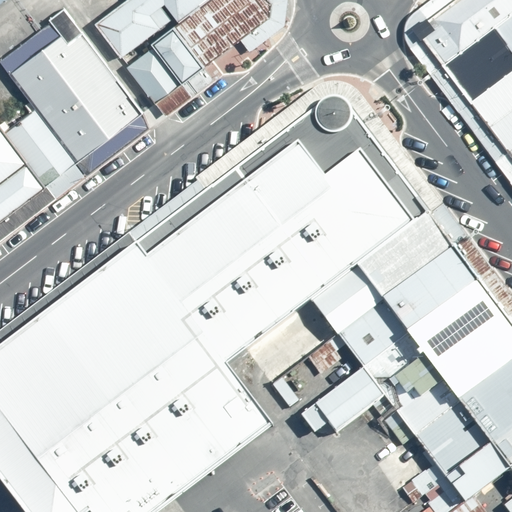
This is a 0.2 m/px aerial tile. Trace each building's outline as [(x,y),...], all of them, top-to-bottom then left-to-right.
[(179,0),(99,0),(79,15),(107,53),(179,0)] [(155,105),(204,67),(272,15),(260,0),(209,0),(190,15),(174,27),(124,65),(155,105)] [(432,74),(448,64),(511,15),(511,0),(432,0),(411,17),(406,24),(405,35),(409,45),(432,74)] [(432,74),(459,110),(511,72),(511,15),(448,64),(432,74)] [(127,111),(62,23),(0,68),(24,100),(65,156),(127,111)] [(511,72),(459,110),(495,162),(511,149),(511,72)] [(219,163),(252,205),(354,127),(329,94),(308,94),(219,163)] [(72,166),(65,156),(24,100),(0,117),(0,137),(38,190),(72,166)] [(416,210),(354,127),(252,205),(219,163),(0,328),(0,496),(11,511),(66,511),(79,503),(85,511),(134,511),(261,420),(215,357),(232,345),(302,294),(306,291),(313,286),(416,210)] [(0,218),(38,190),(0,137),(0,218)] [(511,149),(495,162),(511,184),(511,149)] [(447,252),(416,210),(306,291),(337,333),(447,252)] [(473,287),(447,252),(337,333),(363,368),(473,287)] [(511,353),(511,342),(473,287),(363,368),(403,432),(511,353)] [(511,414),(511,353),(403,432),(433,473),(511,414)] [(511,511),(511,414),(433,473),(451,498),(496,465),(509,483),(489,497),(500,511),(511,511)]
